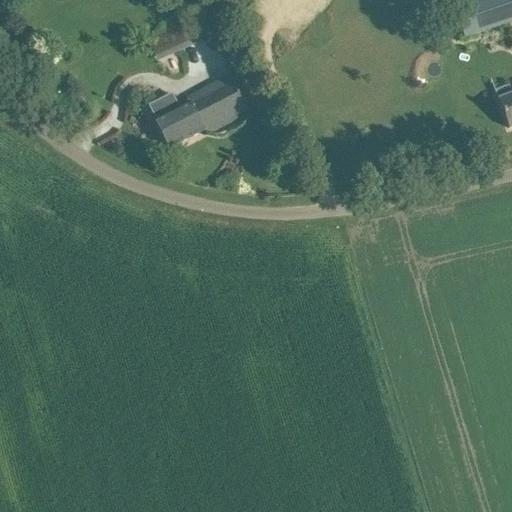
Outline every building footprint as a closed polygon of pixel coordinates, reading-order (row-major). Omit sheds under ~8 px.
[(511,0),(476,0),(452,8),(462,39),(511,21),(511,0)] [(139,45),(148,65),(201,42),(192,21),(139,45)] [(254,112),(236,73),(185,98),(187,102),(203,132),(205,136),(254,112)] [(179,109),(172,94),(148,106),(155,121),(153,122),(167,150),(203,132),(187,102),(185,103),(186,105),(179,109)] [(511,94),(497,100),(508,129),(511,127),(511,94)]
